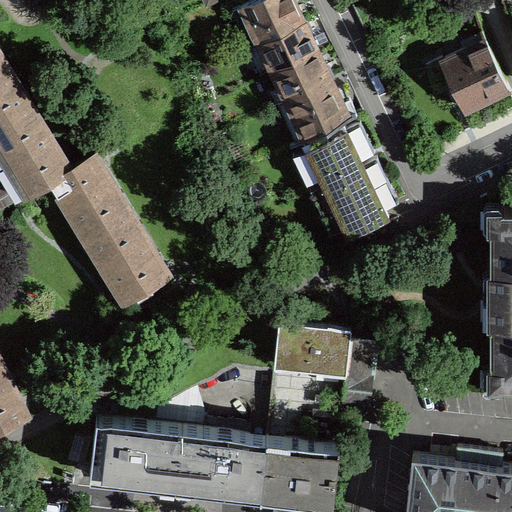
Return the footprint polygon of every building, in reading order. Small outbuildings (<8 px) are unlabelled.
[(243,29),(252,25),(258,39),(304,17),(300,8),(296,1),(297,0),(296,0),(247,0),(232,7),(243,29)] [(304,17),(258,39),(272,67),(317,45),(310,29),(311,29),(309,25),(306,18),(304,19),(304,17)] [(453,81),(465,106),(508,86),(485,36),(444,56),(443,54),(428,61),(439,83),(451,77),(453,81)] [(317,45),(272,67),(286,96),(331,75),(331,74),(332,73),(329,67),(327,62),(326,63),(317,45)] [(49,176),(64,167),(0,62),(0,156),(23,195),(51,178),(49,176)] [(288,122),(296,138),(302,135),(343,116),(356,110),(349,96),(343,99),(340,93),(331,75),(286,96),(278,100),(289,122),(288,122)] [(361,158),(360,155),(368,151),(353,121),(347,124),(343,116),(302,135),(307,145),(302,147),(316,176),(320,173),(327,188),(323,190),(339,225),(344,223),(348,232),(389,212),(385,204),(398,198),(377,153),(363,160),(361,158)] [(49,176),(51,178),(58,190),(57,190),(86,236),(124,299),(136,292),(139,296),(154,287),(151,282),(164,274),(97,165),(103,161),(95,147),(64,167),(49,176)] [(511,204),(498,205),(494,208),(494,221),(489,226),(489,267),(494,272),(494,316),(489,320),(489,361),(494,366),(494,379),(498,382),(511,382),(511,204)] [(349,342),(351,324),(280,316),(275,361),(321,366),(346,369),(349,342)] [(370,325),(351,323),(351,324),(349,342),(371,344),(374,344),(375,336),(369,336),(370,325)] [(349,342),(346,369),(346,373),(367,375),(371,344),(349,342)] [(0,425),(22,414),(0,369),(0,425)] [(368,398),(370,375),(367,375),(346,373),(343,395),(368,398)] [(261,491),(267,430),(250,428),(251,421),(206,416),(196,383),(156,405),(155,417),(182,420),(175,483),(191,485),(192,483),(225,487),(227,487),(226,489),(258,492),(259,490),(261,491)] [(155,417),(96,411),(89,471),(93,472),(92,473),(97,474),(124,477),(125,475),(160,479),(159,481),(175,483),(182,420),(155,417)] [(267,430),(261,491),(274,492),(273,499),(286,500),(318,504),(319,497),(332,499),(339,438),(267,430)] [(511,511),(511,460),(501,459),(503,446),(458,442),(456,454),(413,449),(406,511),(511,511)]
